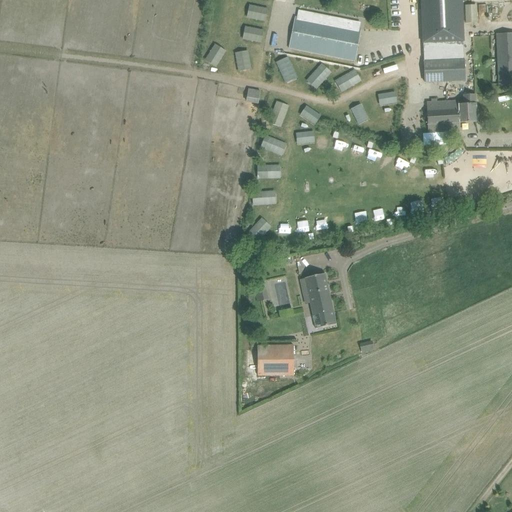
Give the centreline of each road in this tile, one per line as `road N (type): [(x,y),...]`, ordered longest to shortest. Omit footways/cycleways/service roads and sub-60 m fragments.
road 1 (track): [(410,63),(338,101),(0,47)]
road 2 (track): [(511,132),(415,128),(407,27)]
